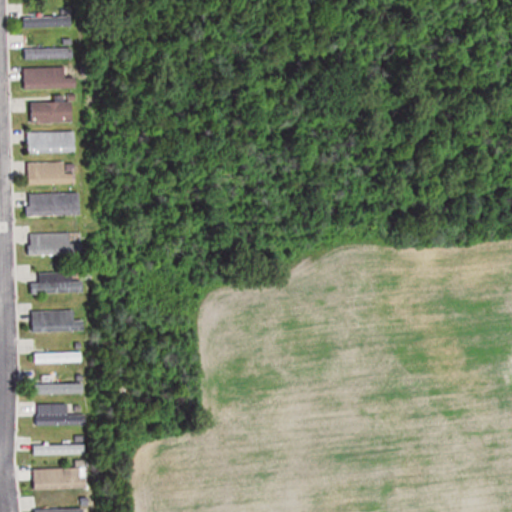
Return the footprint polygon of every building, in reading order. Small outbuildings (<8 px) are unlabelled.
[(23,15),(23,27),(67,27),(67,15),(23,15)] [(23,59),(67,59),(67,47),(23,47),(23,59)] [(23,67),(23,89),(70,89),(70,67),(23,67)] [(29,123),(72,123),(72,101),(29,101),(29,123)] [(74,132),(29,132),(29,154),(74,154),(74,132)] [(28,185),(78,185),(78,162),(28,162),(28,185)] [(81,217),(81,194),(27,194),(27,217),(81,217)] [(82,232),(29,234),(30,255),(82,254),(82,232)] [(32,295),(86,294),(85,281),(75,281),(75,273),(41,273),(41,283),(32,283),(32,295)] [(33,332),(80,332),(80,311),(33,311),(33,332)] [(83,352),(36,352),(36,363),(83,363),(83,352)] [(36,394),(85,394),(85,383),(36,383),(36,394)] [(78,404),(36,404),(36,425),(78,425),(78,404)] [(86,444),(32,444),(32,456),(86,456),(86,444)] [(34,490),(87,488),(87,467),(34,469),(34,490)]
